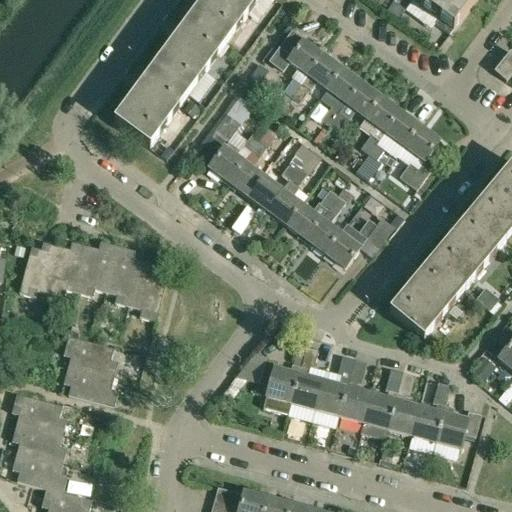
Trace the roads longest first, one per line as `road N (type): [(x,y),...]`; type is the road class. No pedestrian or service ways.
road 1 (residential): [(265,306),(75,153),(65,132),(161,0)]
road 2 (residential): [(265,306),(332,323),(495,131)]
road 3 (residential): [(455,511),(171,438)]
road 4 (residential): [(495,131),(446,96),(511,5)]
road 5 (residential): [(171,438),(265,306)]
